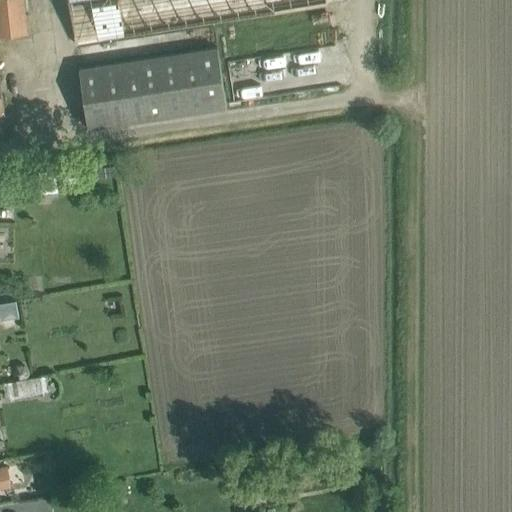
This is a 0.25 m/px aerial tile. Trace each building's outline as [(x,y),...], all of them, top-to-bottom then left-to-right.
[(0,0),(0,36),(30,34),(26,0),(0,0)] [(327,5),(326,0),(68,0),(75,43),(272,14),(327,5)] [(216,45),(77,66),(87,128),(225,106),(216,45)] [(36,172),(0,175),(0,202),(39,199),(36,172)] [(14,369),(14,370),(14,371),(14,372),(15,373),(15,374),(16,374),(16,375),(17,375),(17,376),(18,376),(18,377),(19,377),(20,377),(21,377),(22,377),(23,377),(24,377),(25,377),(26,376),(27,376),(27,375),(28,375),(28,374),(29,374),(29,373),(29,372),(30,372),(30,371),(30,370),(30,369),(30,368),(29,367),(29,366),(28,365),(28,364),(27,364),(27,363),(26,363),(25,362),(24,362),(23,362),(22,362),(21,362),(20,362),(19,362),(18,363),(17,363),(17,364),(16,364),(16,365),(15,365),(15,366),(15,367),(14,368),(14,369)] [(42,390),(40,376),(25,378),(28,392),(42,390)] [(0,464),(0,487),(9,486),(6,464),(0,464)] [(279,475),(268,476),(269,486),(280,485),(279,475)]
